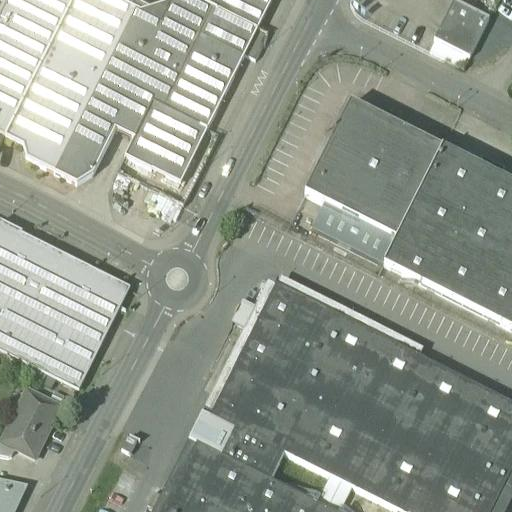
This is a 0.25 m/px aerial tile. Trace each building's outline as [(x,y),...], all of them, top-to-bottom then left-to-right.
[(76,0),(7,0),(0,15),(0,139),(5,142),(76,0)] [(150,23),(103,0),(76,0),(5,142),(23,151),(26,164),(76,189),(93,179),(115,133),(134,143),(151,108),(201,8),(186,0),(173,0),(163,18),(150,23)] [(186,0),(201,8),(257,35),(274,0),(186,0)] [(489,22),(453,4),(433,43),(435,44),(466,60),(469,61),(489,22)] [(257,35),(201,8),(151,108),(206,135),(244,60),(257,35)] [(257,35),(244,60),(255,65),(267,40),(257,35)] [(466,60),(435,44),(429,55),(461,71),(466,60)] [(206,135),(151,108),(134,143),(124,162),(179,189),(206,135)] [(442,155),(351,109),(305,200),(324,210),(396,247),(442,155)] [(511,190),(442,155),(396,247),(383,271),(511,335),(511,190)] [(396,247),(324,210),(312,235),(383,271),(396,247)] [(0,302),(29,245),(16,239),(17,237),(2,229),(0,234),(0,302)] [(29,245),(0,302),(0,354),(15,362),(47,378),(78,394),(128,293),(29,245)] [(332,476),(404,511),(492,511),(511,474),(511,409),(275,291),(209,423),(283,460),(329,483),(332,476)] [(47,378),(15,362),(9,373),(41,389),(47,378)] [(60,412),(27,395),(1,447),(14,453),(34,463),(60,412)] [(191,446),(196,448),(270,485),(283,460),(209,423),(204,420),(191,446)] [(136,445),(127,441),(121,453),(129,458),(136,445)] [(1,447),(0,446),(0,460),(7,462),(11,461),(14,453),(1,447)] [(404,511),(332,476),(329,483),(316,508),(270,485),(196,448),(164,511),(404,511)] [(0,511),(17,511),(27,492),(0,485),(0,511)]
